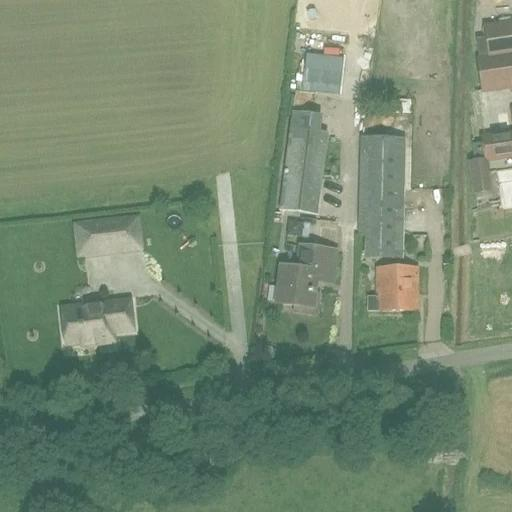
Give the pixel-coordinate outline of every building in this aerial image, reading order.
[(324,0),(306,0),(302,16),(320,20),(325,0),(324,0)] [(481,93),(511,88),(511,25),(484,29),(488,60),(477,62),(481,93)] [(344,58),(307,54),(302,89),(339,94),(344,58)] [(34,138),(119,130),(126,106),(151,104),(151,108),(168,113),(169,120),(205,117),(206,113),(201,58),(31,74),(26,91),(56,101),(23,104),(21,83),(12,80),(3,81),(0,91),(0,104),(0,109),(0,132),(33,130),(34,138)] [(407,100),(393,100),(393,114),(407,114),(407,100)] [(280,212),(308,215),(309,210),(321,124),(292,120),(280,212)] [(484,162),(486,162),(502,160),(511,158),(511,135),(481,140),(482,145),(484,162)] [(400,262),(403,144),(362,143),(360,239),(367,239),(366,261),(400,262)] [(490,193),(486,162),(484,162),(482,145),(471,147),(478,195),(490,193)] [(210,159),(0,182),(0,195),(32,192),(32,199),(123,189),(122,183),(165,178),(165,181),(212,175),(210,159)] [(139,248),(136,221),(76,228),(79,256),(139,248)] [(318,237),(316,252),(334,254),(337,229),(319,227),(318,237)] [(282,270),(277,308),(293,310),(293,315),(314,317),(317,298),(312,297),(313,285),(330,288),(334,254),(316,252),(300,250),(297,272),(282,270)] [(375,315),(417,315),(417,270),(375,270),(376,301),(367,301),(368,314),(375,314),(375,315)] [(62,330),(63,340),(66,342),(66,345),(92,342),(93,344),(114,342),(112,332),(132,329),(129,304),(62,312),(64,327),(62,330)]
